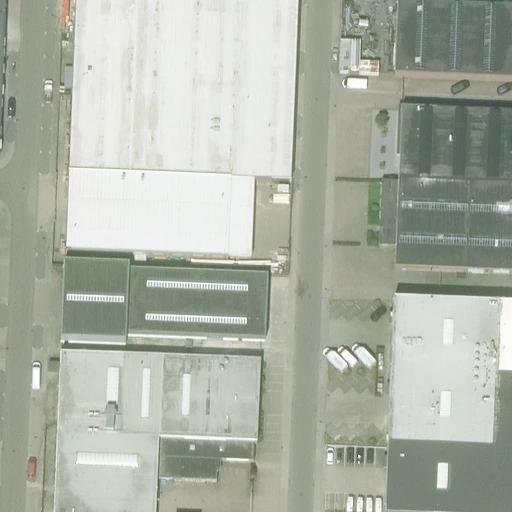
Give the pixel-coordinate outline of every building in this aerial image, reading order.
[(276,0),(73,0),(64,256),(227,263),(230,184),(270,185),(276,0)] [(511,84),(511,12),(395,7),(393,79),(511,84)] [(511,116),(400,112),(397,185),(511,189),(511,116)] [(511,189),(397,185),(380,184),(377,249),(394,250),(393,272),(511,277),(511,189)] [(123,339),(259,344),(263,344),(266,280),(126,276),(126,271),(62,268),(59,345),(123,348),(123,339)] [(511,511),(511,308),(391,304),(383,511),(511,511)] [(255,447),(258,365),(79,358),(59,357),(52,511),(153,511),(155,483),(214,485),(215,464),(252,465),(252,447),(255,447)] [(57,377),(57,367),(47,366),(47,377),(57,377)]
